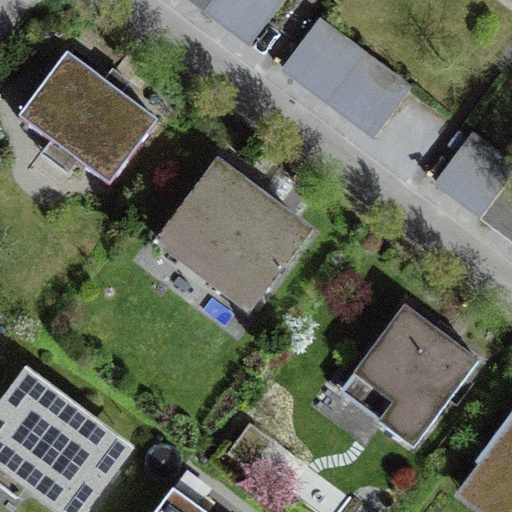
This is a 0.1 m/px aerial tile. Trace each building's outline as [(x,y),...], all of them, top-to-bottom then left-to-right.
[(288,0),(287,0),(186,0),(232,33),(253,48),(288,0)] [(410,91),(315,22),(280,70),(302,86),(351,122),(375,139),(410,91)] [(162,135),(71,71),(18,136),(112,197),(162,135)] [(511,164),(469,134),(434,182),(458,199),(500,230),(511,238),(511,164)] [(164,252),(251,323),(318,247),(220,174),(164,252)] [(342,408),(418,459),(480,374),(411,326),(342,408)] [(95,511),(135,458),(28,382),(0,418),(0,472),(51,511),(95,511)] [(511,511),(511,444),(464,510),(467,511),(511,511)]
